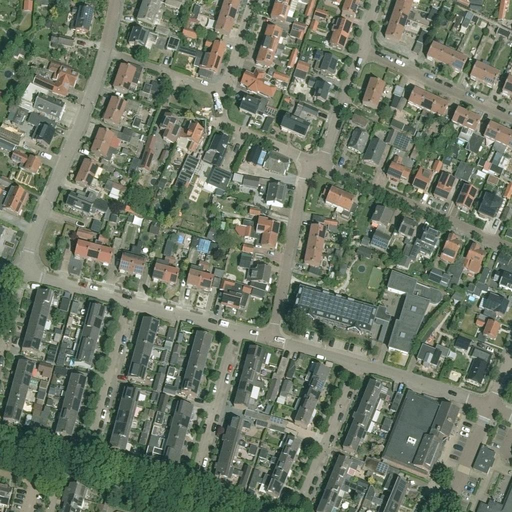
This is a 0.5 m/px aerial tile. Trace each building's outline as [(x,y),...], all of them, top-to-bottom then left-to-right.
[(47,8),(47,0),(35,0),(35,5),(41,6),(40,8),(47,8)] [(161,6),(160,5),(160,4),(149,0),(144,0),(140,11),(161,18),(163,13),(159,11),(161,6)] [(181,5),(167,0),(165,6),(179,11),(181,5)] [(236,14),(240,3),(231,0),(224,0),(222,10),(236,14)] [(288,13),(292,1),(288,0),(276,0),(274,9),(288,13)] [(410,9),(413,0),(397,0),(396,4),(410,9)] [(458,0),(457,0),(455,4),(467,9),(469,5),(458,0)] [(503,24),(505,10),(507,10),(508,0),(500,0),(497,23),(503,24)] [(353,18),(357,6),(345,2),(341,14),(353,18)] [(24,3),(23,12),(32,13),(33,3),(24,3)] [(406,21),(410,9),(396,4),(392,16),(406,21)] [(315,7),(313,7),(308,5),(304,18),(311,20),(315,7)] [(445,5),(442,11),(447,14),(450,7),(445,5)] [(286,19),(288,13),(274,9),(270,20),(293,27),(291,32),(303,36),(306,26),(294,23),(295,21),(286,19)] [(432,9),(429,15),(435,18),(437,12),(432,9)] [(88,35),(92,13),(80,11),(73,10),(72,15),(79,16),(77,24),(72,22),(70,31),(88,35)] [(232,26),(236,14),(222,10),(218,22),(232,26)] [(452,15),(458,18),(461,12),(455,10),(452,15)] [(160,23),(161,18),(140,11),(137,22),(152,28),(154,21),(160,23)] [(315,11),(310,28),(316,30),(317,25),(319,19),(325,21),(327,15),(315,11)] [(467,15),(461,12),(458,18),(464,21),(467,15)] [(432,24),(435,18),(429,15),(426,21),(432,24)] [(402,32),(406,21),(392,16),(388,27),(402,32)] [(476,26),(478,20),(472,18),(470,23),(476,26)] [(228,38),(232,26),(218,22),(214,34),(228,38)] [(188,23),(186,28),(196,32),(198,26),(188,23)] [(346,40),(350,28),(338,24),(335,30),(332,29),(331,35),(346,40)] [(398,44),(402,32),(388,27),(384,39),(398,44)] [(167,38),(169,32),(157,28),(155,33),(167,38)] [(285,41),(287,36),(267,29),(263,42),(277,46),(279,39),(285,41)] [(195,41),(197,34),(184,30),(182,36),(195,41)] [(496,35),(502,38),(504,32),(498,30),(496,35)] [(143,51),(146,43),(155,46),(158,38),(147,34),(146,37),(133,32),(133,33),(131,33),(131,34),(133,34),(128,46),(134,48),(136,49),(143,51)] [(301,42),(303,36),(291,32),(289,38),(301,42)] [(421,32),(419,38),(424,40),(427,34),(421,32)] [(510,35),(504,32),(502,38),(508,41),(510,35)] [(342,51),(346,40),(331,35),(329,40),(332,41),(330,47),(342,51)] [(401,45),(411,48),(414,38),(404,35),(401,45)] [(50,45),(57,46),(59,39),(52,37),(50,45)] [(422,46),(424,40),(419,38),(416,44),(422,46)] [(73,41),(59,39),(57,46),(72,49),(73,41)] [(176,53),(179,42),(170,39),(166,49),(176,53)] [(220,48),(221,46),(207,42),(205,48),(213,50),(210,58),(221,62),(225,49),(220,48)] [(284,48),(277,46),(263,42),(259,54),(274,58),(276,51),(283,54),(284,48)] [(437,65),(443,51),(432,46),(426,59),(437,65)] [(195,59),(202,61),(197,77),(205,79),(207,73),(217,76),(221,62),(210,58),(196,54),(197,53),(178,47),(176,53),(195,59)] [(284,49),(282,57),(287,59),(290,51),(284,49)] [(448,70),(455,56),(443,51),(437,65),(448,70)] [(336,62),(328,60),(328,57),(316,53),(314,61),(317,62),(314,71),(331,77),(331,76),(333,77),(335,71),(333,70),(336,62)] [(270,70),(274,58),(259,54),(255,65),(270,70)] [(460,75),(466,61),(455,56),(448,70),(460,75)] [(298,63),(295,71),(306,74),(309,67),(298,63)] [(481,84),(487,71),(475,65),(469,79),(481,84)] [(35,80),(32,88),(49,94),(49,93),(65,99),(69,87),(73,89),(78,76),(50,66),(49,71),(55,73),(52,82),(56,83),(55,87),(35,80)] [(137,87),(142,70),(130,66),(128,70),(121,68),(117,78),(123,80),(122,82),(131,85),(137,87)] [(304,82),(306,74),(295,71),(293,78),(304,82)] [(492,89),(498,76),(487,71),(481,84),(492,89)] [(262,86),(263,82),(246,75),(241,86),(258,94),(262,95),(265,88),(262,86)] [(287,84),(289,78),(278,75),(276,81),(287,84)] [(129,89),(131,85),(122,82),(123,80),(117,78),(113,91),(127,95),(129,89)] [(511,98),(511,81),(507,80),(501,94),(511,98)] [(286,91),(288,85),(287,84),(276,81),(274,87),(286,91)] [(324,104),(329,90),(318,86),(319,84),(310,81),(308,86),(317,89),(316,92),(314,92),(312,99),(314,99),(313,100),(324,104)] [(145,85),(144,89),(161,95),(163,90),(160,89),(161,86),(152,82),(150,87),(145,85)] [(380,99),(384,87),(370,82),(366,94),(380,99)] [(46,100),(49,94),(32,88),(30,87),(17,109),(32,115),(32,113),(59,123),(65,107),(46,100)] [(161,95),(144,89),(141,98),(147,100),(147,98),(156,101),(157,99),(159,100),(161,96),(158,95),(158,94),(161,95)] [(419,110),(425,97),(413,91),(407,105),(419,110)] [(266,93),(263,100),(268,102),(271,95),(266,93)] [(376,111),(380,99),(366,94),(362,106),(376,111)] [(254,119),(258,108),(265,111),(268,103),(254,97),(252,103),(244,100),(243,102),(239,112),(245,115),(254,119)] [(430,115),(436,102),(425,97),(419,110),(430,115)] [(112,101),(107,112),(121,117),(123,111),(128,113),(129,110),(137,113),(140,106),(127,101),(125,106),(112,101)] [(400,101),(395,113),(401,116),(406,103),(400,101)] [(441,120),(447,107),(436,102),(430,115),(441,120)] [(296,110),(301,112),(304,106),(298,104),(296,110)] [(310,109),(304,106),(301,112),(307,115),(308,113),(309,110),(310,109)] [(21,129),(28,114),(18,109),(18,110),(11,107),(8,115),(15,117),(12,124),(12,125),(21,129)] [(274,120),(276,112),(266,108),(263,115),(274,120)] [(280,130),(292,135),(301,112),(296,110),(291,121),(285,118),(284,121),(281,127),(280,130)] [(462,130),(468,116),(457,111),(450,124),(462,130)] [(121,118),(121,117),(107,112),(103,123),(116,128),(121,118)] [(309,128),(302,125),(307,115),(301,112),(292,135),(304,140),(309,128)] [(31,115),(26,125),(36,130),(31,140),(37,143),(36,144),(48,148),(54,134),(52,133),(55,126),(31,115)] [(471,154),(479,137),(473,135),(480,121),(468,116),(462,130),(457,140),(468,145),(464,152),(461,159),(468,161),(470,154),(471,154)] [(278,125),(281,127),(284,121),(277,117),(274,124),(278,125)] [(181,130),(175,128),(177,123),(165,118),(159,131),(166,134),(162,141),(174,146),(181,130)] [(267,118),(265,124),(271,127),(273,120),(267,118)] [(392,121),(389,127),(401,133),(404,127),(392,121)] [(494,144),(500,130),(489,125),(483,139),(479,137),(471,154),(477,157),(485,140),(494,144)] [(401,133),(407,135),(410,130),(404,127),(401,133)] [(202,134),(190,128),(188,134),(182,131),(178,139),(180,140),(178,145),(189,149),(188,151),(193,153),(196,146),(196,147),(202,134)] [(133,134),(123,130),(121,136),(131,139),(131,138),(133,134)] [(416,132),(410,130),(407,135),(414,138),(416,132)] [(505,149),(511,135),(500,130),(494,144),(505,149)] [(360,155),(368,137),(356,131),(354,133),(351,138),(352,138),(347,149),(360,155)] [(108,149),(109,148),(116,151),(119,142),(117,141),(117,140),(112,139),(113,138),(100,132),(95,143),(108,149)] [(385,145),(392,148),(397,136),(390,133),(385,145)] [(133,134),(131,138),(138,141),(144,144),(146,139),(140,136),(140,137),(133,134)] [(128,146),(131,139),(121,136),(119,135),(117,140),(117,141),(128,146)] [(425,143),(427,137),(421,135),(419,140),(425,143)] [(434,135),(429,145),(434,148),(439,138),(434,135)] [(398,150),(403,139),(398,136),(393,147),(398,150)] [(148,171),(154,154),(151,153),(155,140),(149,139),(145,152),(139,169),(148,171)] [(220,164),(225,152),(224,151),(228,142),(223,140),(222,143),(215,139),(212,146),(210,145),(206,154),(213,157),(209,165),(218,169),(220,164)] [(15,147),(12,146),(6,144),(0,140),(0,149),(12,155),(15,147)] [(377,168),(385,148),(371,142),(363,162),(377,168)] [(112,151),(108,150),(108,149),(95,143),(91,155),(104,160),(106,155),(110,156),(112,151)] [(415,145),(413,151),(421,155),(424,148),(415,145)] [(444,152),(451,155),(454,149),(447,146),(444,152)] [(454,149),(451,155),(449,159),(461,164),(466,166),(468,163),(457,158),(459,152),(454,149)] [(35,177),(40,164),(30,160),(14,153),(10,161),(21,166),(19,170),(35,177)] [(166,169),(171,157),(163,154),(158,165),(166,169)] [(284,176),(289,162),(268,155),(263,168),(284,176)] [(206,166),(208,158),(201,156),(199,164),(206,166)] [(185,193),(199,162),(187,158),(174,188),(185,193)] [(243,158),(236,174),(243,177),(244,176),(252,179),(254,173),(246,170),(250,161),(243,158)] [(410,172),(399,167),(401,161),(395,159),(391,167),(386,178),(398,183),(401,177),(406,180),(410,172)] [(135,178),(140,163),(133,160),(127,175),(135,178)] [(483,169),(485,164),(479,161),(477,167),(483,169)] [(93,180),(98,169),(84,163),(80,174),(93,180)] [(437,174),(441,165),(436,163),(432,172),(437,174)] [(462,176),(466,166),(461,164),(457,173),(462,176)] [(466,184),(473,169),(466,166),(462,176),(460,181),(466,184)] [(488,172),(494,175),(496,169),(490,166),(488,172)] [(224,193),(231,177),(214,169),(207,186),(224,193)] [(503,171),(496,169),(494,175),(500,177),(503,171)] [(432,175),(427,173),(420,170),(416,178),(414,177),(411,183),(413,184),(412,188),(424,194),(432,175)] [(95,188),(97,182),(93,181),(93,180),(80,174),(75,185),(88,191),(90,186),(95,188)] [(234,176),(232,183),(241,185),(243,178),(234,176)] [(0,179),(0,186),(9,190),(11,184),(7,182),(8,181),(2,178),(1,180),(0,179)] [(257,188),(258,181),(244,178),(242,185),(242,187),(257,190),(257,188)] [(445,203),(452,185),(447,183),(448,181),(441,178),(433,198),(445,203)] [(160,180),(157,188),(162,190),(165,182),(160,180)] [(113,185),(112,189),(124,194),(126,189),(114,184),(113,185)] [(508,200),(511,191),(511,186),(508,185),(502,198),(508,200)] [(259,194),(267,195),(266,205),(282,208),(285,191),(269,188),(269,189),(260,188),(259,194)] [(467,213),(476,194),(462,188),(457,200),(458,200),(455,207),(467,213)] [(0,197),(22,207),(27,196),(11,189),(8,196),(0,192),(0,197)] [(336,209),(342,196),(325,189),(322,197),(327,199),(324,205),(336,209)] [(106,216),(109,206),(95,200),(84,195),(82,200),(71,195),(65,207),(81,213),(88,216),(89,215),(93,217),(96,212),(106,216)] [(348,214),(354,201),(342,196),(336,209),(343,212),(341,217),(348,220),(350,215),(348,214)] [(17,218),(22,207),(0,197),(0,213),(1,214),(3,211),(17,218)] [(496,216),(502,202),(492,198),(488,206),(482,204),(478,215),(479,216),(478,217),(483,219),(484,218),(492,221),(494,216),(496,216)] [(112,207),(109,206),(106,216),(104,222),(107,223),(112,207)] [(127,207),(125,212),(143,219),(144,215),(127,207)] [(382,237),(390,217),(376,211),(370,224),(378,227),(370,246),(385,253),(390,240),(382,237)] [(328,226),(329,227),(330,222),(324,220),(312,218),(311,223),(328,226)] [(276,239),(278,227),(266,225),(267,221),(258,220),(256,229),(264,231),(263,237),(276,239)] [(416,228),(403,222),(400,229),(396,228),(393,234),(405,239),(403,245),(406,246),(401,256),(408,259),(413,249),(408,246),(416,228)] [(339,228),(336,228),(329,227),(328,226),(327,232),(330,234),(338,235),(339,228)] [(323,244),(325,231),(310,228),(308,241),(323,244)] [(212,229),(207,241),(219,246),(224,234),(212,229)] [(91,242),(92,235),(78,231),(76,238),(91,242)] [(433,250),(438,237),(425,232),(420,244),(420,245),(418,251),(413,249),(408,259),(414,262),(418,253),(422,254),(425,247),(433,250)] [(173,246),(187,250),(190,237),(176,234),(173,246)] [(276,239),(263,237),(251,235),(245,234),(244,239),(256,241),(255,248),(273,251),(276,239)] [(102,244),(104,238),(99,237),(98,243),(96,243),(94,249),(89,247),(86,261),(97,264),(101,250),(102,244)] [(452,265),(460,246),(453,243),(454,241),(449,238),(443,252),(440,260),(452,265)] [(200,241),(200,242),(194,240),(191,249),(197,251),(196,253),(207,256),(207,253),(210,245),(210,243),(200,241)] [(115,241),(112,250),(118,252),(120,243),(115,241)] [(321,256),(323,244),(308,241),(306,253),(321,256)] [(86,261),(89,247),(77,244),(74,258),(86,261)] [(142,278),(145,265),(146,259),(139,257),(143,245),(138,244),(137,250),(136,250),(130,275),(142,278)] [(210,245),(207,253),(216,256),(218,247),(210,245)] [(484,256),(478,254),(479,251),(472,247),(469,255),(467,254),(461,268),(467,271),(467,272),(476,275),(484,256)] [(130,275),(136,250),(132,249),(130,255),(123,253),(118,272),(130,275)] [(109,267),(112,253),(101,250),(97,264),(109,267)] [(170,258),(172,251),(167,250),(164,263),(163,264),(168,265),(170,258)] [(318,268),(321,256),(306,253),(303,265),(318,268)] [(250,268),(251,260),(252,258),(241,255),(239,269),(249,271),(250,268)] [(402,258),(399,267),(407,271),(410,261),(402,258)] [(163,284),(167,271),(168,265),(163,264),(164,263),(156,261),(151,281),(163,284)] [(341,265),(338,276),(344,277),(347,267),(341,265)] [(197,290),(201,276),(202,271),(198,270),(198,269),(190,267),(185,287),(197,290)] [(458,281),(462,271),(456,268),(452,278),(458,281)] [(483,286),(489,272),(484,269),(477,284),(483,286)] [(267,287),(270,272),(257,270),(257,273),(249,271),(248,277),(246,283),(251,283),(249,289),(264,294),(267,287)] [(175,287),(179,274),(167,271),(163,284),(175,287)] [(449,278),(432,271),(428,282),(445,288),(449,278)] [(321,273),(318,280),(331,285),(333,277),(321,273)] [(511,293),(511,292),(511,279),(502,276),(502,277),(495,275),(493,282),(499,284),(498,288),(511,293)] [(209,293),(213,279),(201,276),(197,290),(209,293)] [(407,356),(417,332),(408,329),(408,327),(418,330),(428,306),(419,303),(419,301),(428,304),(428,303),(434,305),(435,305),(437,304),(439,303),(440,302),(440,300),(440,298),(440,296),(439,295),(437,294),(429,291),(429,290),(392,276),(387,291),(416,300),(415,302),(407,299),(399,324),(405,326),(404,328),(396,325),(388,351),(407,356)] [(251,290),(234,284),(222,281),(219,291),(224,292),(220,306),(238,310),(242,293),(249,295),(251,290)] [(470,291),(472,286),(465,283),(463,289),(470,291)] [(450,284),(447,290),(453,292),(456,287),(450,284)] [(486,295),(488,289),(477,285),(472,296),(479,299),(481,293),(486,295)] [(373,323),(377,312),(299,290),(292,315),(302,318),(313,322),(313,321),(348,331),(347,331),(359,335),(359,334),(369,337),(373,323)] [(262,299),(264,295),(252,291),(251,295),(262,299)] [(50,309),(52,299),(53,299),(53,298),(37,293),(37,294),(35,305),(50,309)] [(502,319),(507,305),(489,297),(483,311),(502,319)] [(89,299),(87,307),(89,307),(96,309),(98,301),(89,299)] [(67,314),(70,302),(62,300),(59,312),(67,314)] [(76,317),(79,306),(73,304),(70,315),(76,317)] [(54,311),(50,309),(35,305),(31,317),(46,321),(51,322),(54,311)] [(102,323),(105,312),(96,309),(89,307),(89,308),(86,319),(102,323)] [(385,311),(378,309),(375,320),(388,324),(389,318),(384,316),(385,311)] [(66,318),(67,314),(59,312),(58,316),(63,317),(62,321),(64,321),(65,318),(66,318)] [(43,333),(46,321),(31,317),(28,329),(43,333)] [(99,335),(102,323),(86,319),(83,331),(99,335)] [(439,319),(434,325),(442,330),(446,323),(439,319)] [(482,328),(484,323),(477,320),(475,326),(482,328)] [(155,338),(158,326),(143,322),(140,334),(155,338)] [(493,342),(498,328),(487,324),(482,337),(486,339),(493,342)] [(423,347),(434,332),(429,328),(418,343),(423,347)] [(40,344),(43,333),(28,329),(25,340),(40,344)] [(172,341),(174,331),(168,330),(166,340),(172,341)] [(95,347),(99,335),(83,331),(80,343),(95,347)] [(152,349),(155,338),(140,334),(136,345),(152,349)] [(208,352),(211,340),(196,336),(193,348),(208,352)] [(478,336),(476,341),(484,344),(486,339),(482,337),(478,336)] [(458,337),(454,348),(460,350),(462,345),(468,347),(470,341),(458,337)] [(37,355),(40,344),(25,340),(22,351),(21,351),(21,352),(38,356),(37,355)] [(78,351),(77,354),(92,358),(95,347),(80,343),(75,341),(74,346),(79,347),(78,351)] [(172,345),(166,343),(163,352),(166,353),(170,354),(172,345)] [(152,349),(136,345),(133,357),(149,361),(149,359),(152,349)] [(175,347),(172,354),(180,356),(182,348),(175,347)] [(205,364),(208,352),(193,348),(190,360),(205,364)] [(435,370),(440,357),(446,359),(445,360),(446,360),(449,352),(448,353),(437,348),(434,354),(422,349),(417,362),(423,365),(422,367),(423,367),(428,369),(429,367),(435,370)] [(466,381),(479,386),(491,356),(472,349),(469,358),(474,360),(466,381)] [(268,355),(262,354),(249,350),(245,363),(261,367),(261,366),(265,367),(268,355)] [(92,358),(77,354),(67,351),(66,351),(65,354),(65,356),(76,359),(74,365),(73,365),(73,366),(91,371),(92,370),(93,366),(92,364),(91,364),(92,358)] [(47,357),(45,364),(53,366),(54,359),(47,357)] [(145,373),(146,370),(149,361),(133,357),(130,369),(145,373)] [(283,372),(287,361),(281,359),(278,370),(283,372)] [(202,375),(205,364),(190,360),(187,371),(202,375)] [(293,376),(297,364),(291,362),(287,374),(293,376)] [(258,378),(261,367),(245,363),(242,374),(258,378)] [(31,380),(34,369),(34,368),(18,364),(18,365),(16,376),(31,380)] [(53,368),(41,365),(39,372),(51,376),(53,368)] [(324,386),(329,374),(323,372),(324,369),(309,365),(312,366),(309,373),(308,373),(306,378),(312,380),(311,381),(324,386)] [(127,375),(128,376),(127,380),(142,384),(145,373),(130,369),(129,368),(127,369),(126,374),(127,375)] [(65,380),(67,372),(55,369),(53,377),(65,380)] [(199,387),(202,375),(187,371),(184,380),(177,378),(177,377),(174,376),(175,371),(169,369),(167,378),(172,380),(179,382),(199,387)] [(282,378),(283,372),(278,370),(276,376),(273,375),(271,381),(280,384),(282,378)] [(256,384),(258,378),(242,374),(239,386),(252,389),(262,392),(264,386),(256,384)] [(28,391),(31,380),(16,376),(12,387),(28,391)] [(159,393),(163,377),(157,376),(153,391),(159,393)] [(83,394),(86,383),(87,382),(70,378),(70,379),(71,379),(68,390),(83,394)] [(319,397),(324,386),(311,381),(312,380),(306,378),(304,382),(310,385),(307,392),(319,397)] [(195,399),(199,387),(179,382),(178,386),(182,388),(180,395),(195,399)] [(48,385),(47,385),(40,383),(37,394),(45,396),(48,385)] [(379,395),(382,389),(369,384),(364,396),(377,401),(377,400),(380,401),(384,402),(386,398),(379,395)] [(249,401),(252,389),(239,386),(236,397),(249,401)] [(28,391),(12,387),(9,399),(24,403),(29,404),(32,393),(28,391)] [(174,397),(176,390),(164,387),(162,394),(174,397)] [(80,405),(83,394),(68,390),(67,393),(65,401),(80,405)] [(137,403),(139,396),(131,394),(124,392),(121,404),(136,408),(141,409),(143,410),(144,405),(137,403)] [(315,408),(319,397),(307,392),(303,403),(315,408)] [(273,404),(276,395),(269,393),(267,397),(266,401),(273,404)] [(45,396),(37,394),(35,401),(43,403),(45,396)] [(447,441),(458,414),(445,409),(407,394),(381,460),(426,478),(427,475),(429,475),(441,446),(439,446),(442,439),(447,441)] [(396,395),(392,406),(398,408),(402,397),(396,395)] [(377,400),(377,401),(364,396),(360,407),(372,412),(373,411),(376,412),(380,401),(377,400)] [(161,397),(159,405),(171,408),(173,400),(161,397)] [(248,406),(249,401),(236,397),(233,408),(246,412),(254,414),(255,408),(248,406)] [(21,414),(24,403),(9,399),(6,410),(21,414)] [(77,417),(80,405),(65,401),(61,413),(77,417)] [(311,419),(315,408),(303,403),(298,414),(311,419)] [(118,415),(133,419),(136,408),(121,404),(118,415)] [(189,422),(192,410),(177,406),(174,418),(189,422)] [(368,423),(371,424),(376,412),(373,411),(372,412),(360,407),(355,418),(368,423)] [(18,425),(21,414),(6,410),(3,421),(2,422),(19,426),(19,425),(18,425)] [(74,429),(77,417),(61,413),(58,424),(74,429)] [(306,430),(311,419),(298,414),(294,425),(306,430)] [(118,415),(115,427),(130,431),(131,428),(133,419),(118,415)] [(266,430),(268,424),(270,419),(258,415),(255,427),(266,430)] [(160,426),(162,418),(156,416),(154,425),(160,426)] [(367,434),(371,424),(368,423),(355,418),(352,416),(350,421),(353,422),(351,429),(363,434),(364,433),(367,434)] [(37,431),(40,419),(32,417),(29,429),(37,431)] [(186,434),(189,422),(174,418),(171,429),(186,434)] [(45,433),(48,422),(40,419),(37,431),(45,433)] [(284,435),(287,424),(281,422),(270,419),(268,424),(266,430),(278,433),(284,435)] [(385,420),(381,427),(389,430),(392,423),(385,420)] [(250,427),(243,425),(230,421),(226,433),(239,437),(241,430),(249,432),(250,427)] [(145,423),(143,434),(147,435),(148,435),(151,424),(145,423)] [(76,429),(74,429),(58,424),(55,436),(55,435),(55,436),(57,437),(63,438),(73,441),(74,440),(75,435),(75,434),(76,429)] [(127,443),(130,431),(115,427),(112,439),(127,443)] [(157,438),(159,429),(153,428),(151,436),(157,438)] [(183,445),(186,434),(171,429),(168,441),(183,445)] [(359,445),(363,434),(351,429),(346,440),(359,445)] [(238,442),(239,437),(226,433),(225,439),(223,438),(221,444),(224,444),(223,445),(239,449),(239,448),(244,450),(245,444),(238,442)] [(157,438),(151,436),(148,448),(154,450),(157,438)] [(295,457),(300,445),(294,442),(295,440),(284,436),(281,444),(285,446),(283,452),(295,457)] [(124,455),(127,443),(112,439),(109,451),(124,455)] [(355,455),(359,445),(346,440),(342,450),(355,455)] [(180,457),(183,445),(168,441),(165,453),(180,457)] [(236,460),(239,449),(223,445),(220,456),(233,460),(233,459),(236,460)] [(153,455),(154,450),(148,448),(145,458),(151,460),(153,455)] [(490,469),(495,455),(482,449),(473,471),(486,476),(490,469)] [(154,450),(153,455),(163,458),(161,465),(177,469),(180,457),(165,453),(154,450)] [(291,468),(295,457),(283,452),(279,463),(291,468)] [(230,471),(233,460),(220,456),(217,467),(217,468),(230,471)] [(139,468),(140,462),(127,458),(125,464),(139,468)] [(375,469),(377,463),(366,459),(364,464),(375,469)] [(286,479),(291,468),(279,463),(272,460),(270,464),(277,467),(274,474),(286,479)] [(348,470),(355,473),(357,467),(338,460),(333,472),(346,477),(348,470)] [(384,479),(388,468),(377,463),(375,469),(373,475),(384,479)] [(370,481),(373,475),(375,469),(364,464),(361,470),(367,472),(365,478),(370,481)] [(219,481),(218,481),(219,482),(218,486),(228,489),(233,471),(230,471),(217,468),(217,467),(215,467),(214,472),(216,472),(214,479),(219,481)] [(344,483),(346,477),(333,472),(329,483),(349,490),(348,490),(350,485),(344,483)] [(245,488),(248,476),(242,474),(239,486),(245,488)] [(282,490),(286,479),(274,474),(272,480),(265,477),(263,482),(262,482),(282,490)] [(410,488),(408,487),(396,482),(397,480),(389,476),(386,484),(394,487),(391,494),(403,499),(406,492),(408,493),(410,489),(410,488)] [(282,490),(262,482),(263,482),(258,480),(252,478),(248,489),(254,491),(257,485),(268,490),(265,496),(278,501),(282,490)] [(337,498),(340,492),(347,495),(349,490),(329,483),(324,494),(337,499),(337,498)] [(0,506),(7,508),(12,491),(7,490),(8,487),(1,485),(0,488),(0,506)] [(83,501),(86,490),(69,485),(68,490),(65,489),(63,496),(83,501)] [(511,485),(503,508),(511,511),(511,485)] [(370,487),(366,497),(373,499),(375,495),(372,488),(370,487)] [(337,498),(337,499),(324,494),(320,505),(332,510),(333,509),(337,511),(342,500),(337,498)] [(399,510),(403,499),(391,494),(389,499),(382,497),(379,502),(399,510)] [(78,511),(80,511),(83,501),(63,496),(61,503),(64,504),(63,508),(78,511)] [(397,511),(399,510),(379,502),(373,499),(371,505),(384,510),(383,511),(397,511)] [(511,511),(503,508),(490,502),(488,508),(482,506),(478,511),(511,511)]
